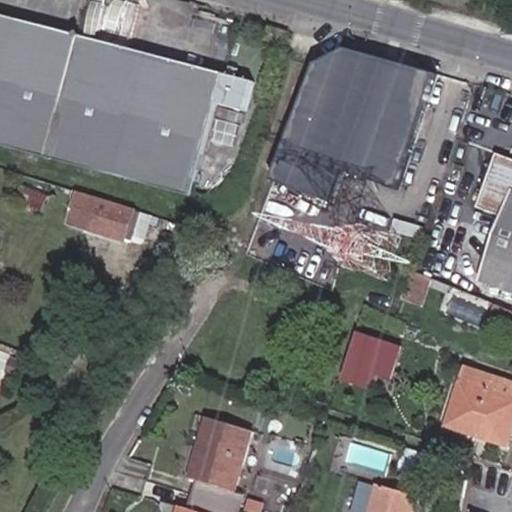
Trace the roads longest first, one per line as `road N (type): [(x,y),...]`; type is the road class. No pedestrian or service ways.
road 1 (unclassified): [(251,240),(322,3)]
road 2 (residential): [(81,511),(199,311)]
road 3 (unclassified): [(511,58),(322,3)]
